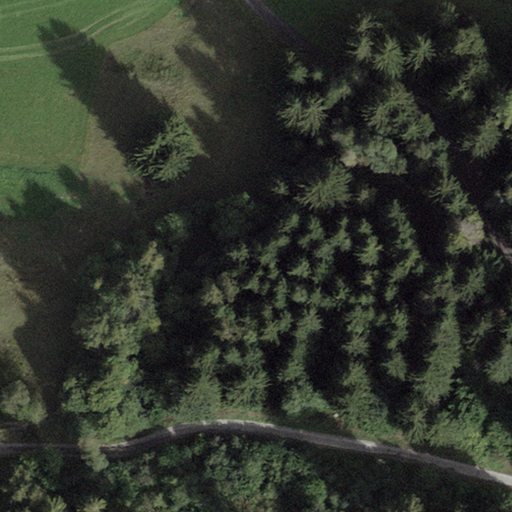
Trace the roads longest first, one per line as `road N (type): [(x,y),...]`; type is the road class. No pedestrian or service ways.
road 1 (track): [(511,482),(223,425),(125,446),(0,451)]
road 2 (track): [(511,267),(439,127),(293,44),(253,0)]
